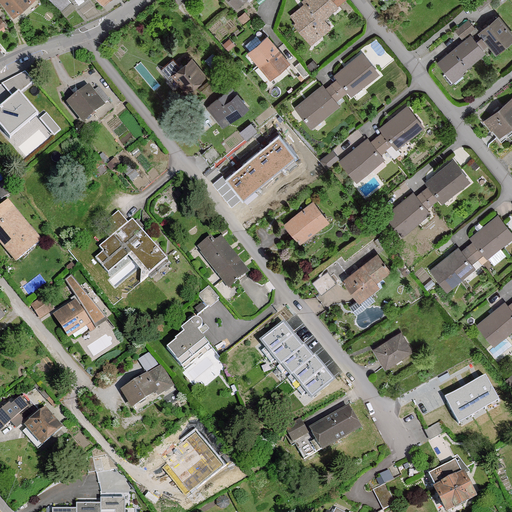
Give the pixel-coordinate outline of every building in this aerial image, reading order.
[(31,0),(2,0),(14,14),(31,0)] [(52,0),(61,10),(69,3),(66,0),(52,0)] [(74,0),(72,0),(64,8),(69,14),(79,5),(74,0)] [(331,0),(305,0),(306,0),(310,5),(304,10),(302,8),(294,15),(299,22),(298,23),(310,38),(318,31),(321,34),(330,27),(323,18),(337,6),(331,0)] [(491,0),(472,0),(480,9),(491,0)] [(511,39),(511,32),(499,17),(481,32),(484,36),(490,43),(493,47),(501,41),(503,42),(505,44),(511,39)] [(475,28),(469,21),(457,31),(462,38),(475,28)] [(250,51),(262,41),(257,35),(246,45),(250,51)] [(472,36),(440,62),(451,76),(459,69),(461,71),(485,52),(482,50),(476,42),(472,36)] [(484,36),(476,42),(482,50),(490,43),(484,36)] [(260,63),(277,49),(267,37),(262,41),(250,51),(260,63)] [(234,45),(229,40),(225,45),(229,49),(234,45)] [(260,63),(272,77),(289,63),(277,49),(260,63)] [(363,54),(336,75),(339,79),(349,90),(352,94),(378,73),(363,54)] [(175,75),(182,69),(174,59),(162,69),(169,79),(175,75)] [(205,75),(193,60),(182,69),(175,75),(187,90),(205,75)] [(310,73),(301,61),(295,66),(305,77),(310,73)] [(464,75),(461,71),(459,69),(451,76),(456,82),(464,75)] [(339,79),(333,84),(342,96),(349,90),(339,79)] [(108,104),(92,83),(68,102),(84,123),(108,104)] [(216,89),(211,83),(201,91),(206,97),(216,89)] [(10,102),(19,94),(10,84),(1,92),(10,102)] [(333,84),(326,90),(335,102),(342,96),(333,84)] [(323,86),(297,108),(313,126),(338,105),(335,102),(326,90),(323,86)] [(231,88),(210,106),(221,119),(226,115),(231,121),(247,108),(231,88)] [(36,115),(19,94),(10,102),(0,110),(0,115),(15,133),(36,115)] [(511,99),(485,121),(502,142),(511,134),(511,130),(510,129),(511,127),(511,99)] [(408,107),(381,129),(384,132),(397,147),(423,126),(408,107)] [(252,124),(241,132),(246,139),(257,130),(252,124)] [(384,132),(378,137),(387,149),(395,158),(401,153),(397,147),(384,132)] [(378,137),(371,143),(381,155),(387,149),(378,137)] [(368,140),(342,161),(357,180),(383,158),(381,155),(371,143),(368,140)] [(269,141),(254,153),(271,174),(287,162),(269,141)] [(222,157),(213,145),(202,154),(211,165),(222,157)] [(333,148),(324,160),(332,166),(341,154),(333,148)] [(103,164),(96,156),(86,164),(94,172),(103,164)] [(116,158),(107,165),(111,170),(120,163),(116,158)] [(415,192),(388,215),(404,235),(432,213),(428,208),(441,198),(444,202),(471,180),(455,160),(428,182),(431,186),(419,196),(415,192)] [(135,170),(129,163),(124,168),(126,170),(124,172),(127,176),(135,170)] [(8,178),(0,184),(0,197),(2,199),(16,187),(8,178)] [(331,221),(316,201),(286,223),(301,243),(331,221)] [(40,240),(8,202),(0,207),(0,241),(16,260),(40,240)] [(129,223),(119,212),(108,221),(112,226),(105,232),(111,238),(100,247),(104,252),(96,258),(109,273),(132,253),(144,266),(151,274),(167,260),(142,231),(145,228),(138,220),(135,222),(133,220),(129,223)] [(461,247),(433,270),(449,290),(477,268),(474,264),(486,254),(489,257),(511,239),(511,229),(500,215),(473,237),(476,241),(464,251),(461,247)] [(212,237),(199,247),(231,287),(250,272),(223,237),(216,242),(212,237)] [(378,251),(343,278),(361,300),(381,284),(378,280),(392,269),(378,251)] [(316,280),(324,291),(338,280),(330,270),(316,280)] [(220,298),(210,286),(198,295),(208,307),(210,306),(211,308),(219,301),(218,299),(220,298)] [(45,297),(32,306),(40,318),(53,310),(45,297)] [(505,301),(477,324),(494,344),(511,329),(511,302),(508,305),(505,301)] [(75,302),(55,316),(70,338),(73,335),(75,339),(89,331),(91,334),(95,331),(75,302)] [(108,310),(101,314),(106,323),(113,319),(108,310)] [(195,320),(194,321),(182,330),(185,333),(177,341),(177,342),(168,349),(184,369),(203,354),(204,355),(212,348),(199,331),(201,330),(203,328),(203,326),(203,325),(203,323),(202,322),(201,321),(200,320),(198,319),(197,320),(195,320)] [(317,359),(286,322),(254,348),(268,365),(280,355),(297,375),(317,359)] [(415,350),(403,331),(375,349),(387,368),(415,350)] [(151,353),(139,361),(148,376),(160,368),(151,353)] [(148,376),(123,392),(133,408),(157,393),(159,395),(173,387),(161,367),(160,368),(148,376)] [(477,369),(440,389),(456,417),(493,397),(477,369)] [(22,393),(8,404),(24,423),(39,410),(26,395),(24,396),(22,393)] [(8,405),(0,412),(0,430),(0,431),(10,422),(16,429),(23,423),(8,405)] [(363,430),(350,408),(312,430),(325,452),(363,430)] [(62,428),(46,410),(26,427),(42,446),(62,428)] [(309,433),(302,421),(287,429),(294,442),(309,433)] [(425,431),(430,440),(448,431),(443,422),(425,431)] [(204,460),(187,439),(169,454),(172,457),(165,463),(183,485),(193,476),(189,472),(204,460)] [(94,459),(96,471),(96,473),(111,470),(109,457),(94,459)] [(94,458),(86,459),(89,473),(96,471),(94,459),(94,458)] [(456,460),(429,473),(436,487),(435,487),(446,510),(475,495),(464,472),(463,472),(456,460)] [(230,467),(211,477),(216,488),(236,478),(230,467)] [(393,478),(389,469),(380,474),(384,483),(393,478)] [(386,483),(373,489),(383,509),(395,503),(386,483)] [(101,499),(101,505),(101,511),(125,511),(125,499),(101,499)]
